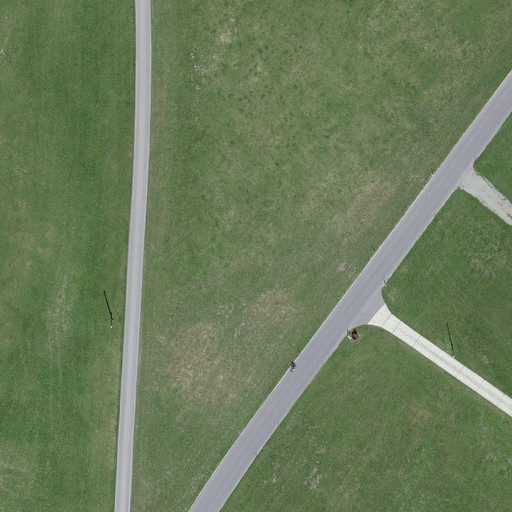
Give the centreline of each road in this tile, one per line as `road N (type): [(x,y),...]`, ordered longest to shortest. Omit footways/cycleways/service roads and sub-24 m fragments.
road 1 (tertiary): [(205,511),(511,92)]
road 2 (track): [(138,0),(142,182),(127,511)]
